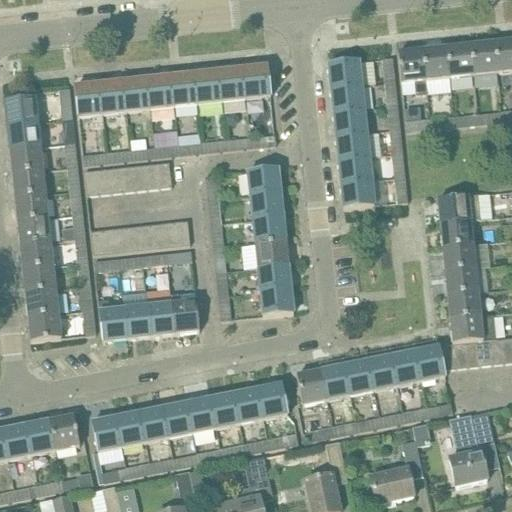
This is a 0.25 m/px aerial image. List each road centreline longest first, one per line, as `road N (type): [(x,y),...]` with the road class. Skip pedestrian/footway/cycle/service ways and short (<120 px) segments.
road 1 (residential): [(16,397),(304,340),(321,329),(327,308),(295,8)]
road 2 (tertiary): [(0,39),(198,18)]
road 3 (residential): [(16,397),(0,240)]
